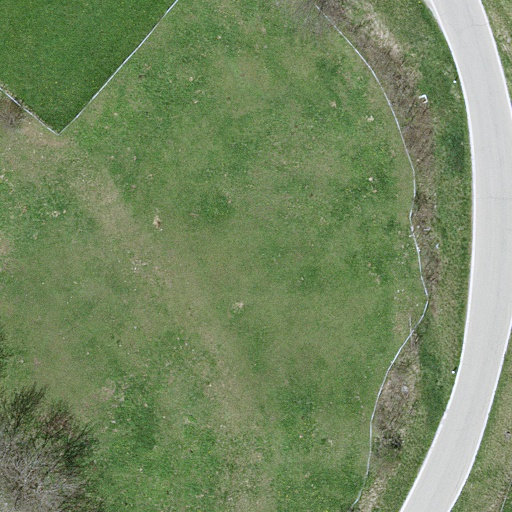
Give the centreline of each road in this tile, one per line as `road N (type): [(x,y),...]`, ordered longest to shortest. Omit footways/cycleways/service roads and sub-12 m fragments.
road 1 (tertiary): [(511,293),(470,454),(440,511)]
road 2 (tertiary): [(464,0),(506,73),(511,124)]
